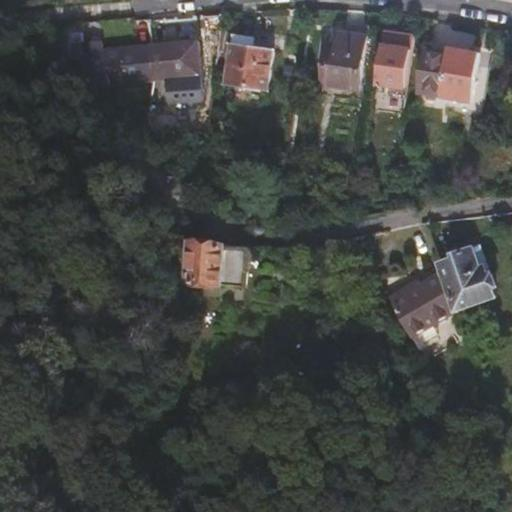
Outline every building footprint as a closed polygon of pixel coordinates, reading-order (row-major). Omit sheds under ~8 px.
[(148,49),(148,20),(139,21),(133,23),(133,49),(104,51),(104,83),(149,82),(148,49)] [(325,67),(322,85),(358,90),(367,36),(337,31),(331,68),(325,67)] [(378,84),(407,88),(412,49),(390,45),(390,40),(385,39),(378,84)] [(233,44),(226,85),(267,90),(274,49),(233,44)] [(148,49),(149,82),(198,81),(197,47),(148,49)] [(426,55),(420,94),(472,102),(479,56),(453,52),(452,59),(426,55)] [(179,262),(176,279),(243,289),(248,254),(226,250),(223,248),(189,242),(186,263),(179,262)] [(450,291),(456,308),(496,296),(480,247),(454,256),(455,261),(441,265),(444,273),(450,291)] [(429,323),(456,308),(450,291),(444,273),(421,286),(410,291),(409,287),(389,299),(408,334),(429,323)] [(419,282),(409,287),(410,291),(421,286),(419,282)] [(408,334),(413,343),(434,332),(429,323),(408,334)]
